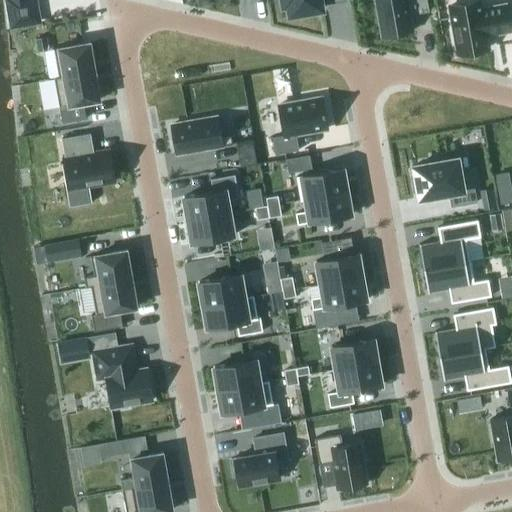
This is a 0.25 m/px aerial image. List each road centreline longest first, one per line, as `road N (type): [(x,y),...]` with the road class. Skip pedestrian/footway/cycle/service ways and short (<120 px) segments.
road 1 (residential): [(211,511),(126,56),(129,28),(164,16),(370,63)]
road 2 (residential): [(437,498),(367,116),(370,63)]
road 3 (residential): [(370,63),(511,96)]
